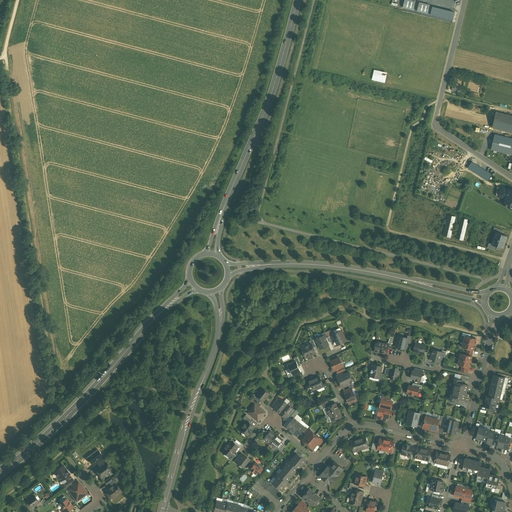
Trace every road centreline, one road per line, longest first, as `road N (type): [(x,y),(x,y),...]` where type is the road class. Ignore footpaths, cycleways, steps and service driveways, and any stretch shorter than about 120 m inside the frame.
road 1 (track): [(55,372),(4,49)]
road 2 (track): [(508,260),(386,228),(412,127),(440,99)]
road 3 (primary): [(0,473),(58,426),(167,305)]
road 4 (primary): [(297,0),(271,92),(219,221)]
road 5 (track): [(486,279),(259,222)]
road 6 (track): [(259,222),(314,0)]
road 7 (residential): [(511,177),(434,124),(464,0)]
road 8 (secondary): [(268,264),(346,268),(485,297)]
road 9 (tertiary): [(161,511),(219,326)]
